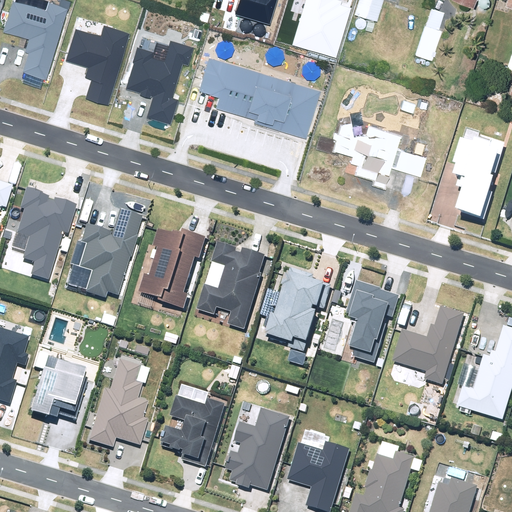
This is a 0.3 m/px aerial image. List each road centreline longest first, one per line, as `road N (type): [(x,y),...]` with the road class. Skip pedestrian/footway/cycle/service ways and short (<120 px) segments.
road 1 (residential): [(511,278),(0,122)]
road 2 (residential): [(160,511),(0,462)]
